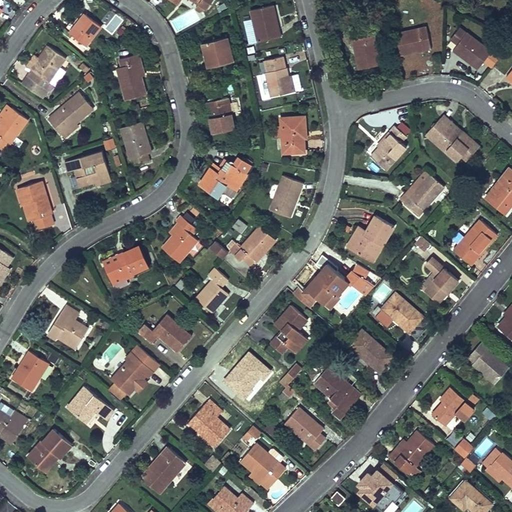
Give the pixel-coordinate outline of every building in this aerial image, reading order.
[(208,0),(172,0),(175,2),(176,0),(190,0),(193,2),(189,8),(194,11),(204,7),(208,0)] [(246,9),(252,39),(277,34),(275,26),(269,27),(267,17),(272,16),(269,4),(246,9)] [(79,11),(63,31),(80,44),(95,24),(79,11)] [(423,25),(392,31),(397,55),(411,51),(410,49),(419,47),(419,50),(428,48),(423,25)] [(491,50),(466,30),(452,48),(462,56),(465,53),(472,59),(469,63),(476,68),(491,50)] [(376,62),(369,32),(346,38),(347,45),(351,44),(353,53),(350,53),(353,67),(376,62)] [(224,38),(198,41),(200,52),(198,52),(199,57),(207,56),(208,66),(228,63),(224,38)] [(60,54),(41,41),(20,72),(38,85),(60,54)] [(132,58),(130,52),(111,58),(113,63),(108,65),(118,98),(119,98),(138,92),(132,73),(129,74),(125,61),(125,60),(132,58)] [(207,56),(199,57),(200,67),(208,66),(207,56)] [(257,62),(264,96),(283,92),(279,75),(276,58),(257,62)] [(279,75),(283,92),(289,91),(286,74),(279,75)] [(41,118),(55,134),(70,120),(89,104),(75,88),(61,100),(66,105),(60,110),(58,108),(52,114),(49,111),(41,118)] [(204,133),(227,129),(221,99),(196,104),(197,111),(202,110),(204,118),(202,118),(204,133)] [(66,105),(61,100),(49,111),(52,114),(58,108),(60,110),(66,105)] [(22,119),(3,105),(0,108),(0,144),(2,142),(4,143),(22,119)] [(275,118),(276,153),(295,153),(295,143),(295,133),(299,133),(299,117),(275,118)] [(438,117),(425,132),(444,148),(447,144),(462,157),(475,143),(460,129),(454,135),(452,133),(454,131),(438,117)] [(75,125),(70,120),(55,134),(59,139),(75,125)] [(112,127),(123,166),(142,161),(139,153),(144,152),(135,121),(112,127)] [(365,155),(381,169),(400,146),(393,140),(401,132),(388,121),(381,128),(385,132),(372,147),(365,155)] [(385,132),(381,128),(368,144),(372,147),(385,132)] [(107,150),(116,147),(113,138),(104,141),(107,150)] [(95,149),(57,160),(59,170),(67,168),(72,185),(85,181),(84,177),(90,176),(91,178),(103,175),(95,149)] [(204,168),(192,182),(210,196),(220,183),(229,191),(243,174),(241,172),(247,166),(246,165),(248,163),(241,158),(239,160),(236,157),(230,164),(222,157),(214,168),(210,172),(204,168)] [(208,163),(204,168),(210,172),(214,168),(208,163)] [(511,166),(502,178),(506,181),(498,190),(500,193),(494,200),(507,212),(511,206),(511,166)] [(424,167),(402,192),(407,196),(429,171),(424,167)] [(396,198),(416,216),(444,185),(429,171),(407,196),(402,192),(396,198)] [(104,180),(103,175),(91,178),(90,176),(84,177),(85,181),(87,186),(104,180)] [(273,175),(262,211),(283,218),(294,181),(273,175)] [(506,181),(502,178),(487,195),(494,200),(500,193),(498,190),(506,181)] [(45,214),(35,181),(9,188),(14,205),(21,203),(26,221),(28,220),(31,229),(45,225),(42,215),(45,214)] [(21,203),(14,205),(20,223),(26,221),(21,203)] [(154,247),(171,261),(189,238),(183,233),(188,226),(172,213),(168,218),(169,220),(173,223),(165,233),(154,247)] [(374,244),(378,247),(391,226),(372,215),(363,230),(360,235),(357,232),(347,248),(364,259),(374,244)] [(481,219),(455,249),(472,264),(478,257),(476,255),(484,246),(486,248),(499,234),(481,219)] [(173,223),(169,220),(161,230),(165,233),(173,223)] [(249,259),(269,236),(252,221),(233,243),(235,245),(229,251),(235,257),(240,251),(249,259)] [(360,235),(363,230),(355,226),(344,247),(347,248),(357,232),(360,235)] [(434,243),(424,235),(418,242),(428,250),(434,243)] [(216,258),(222,251),(209,240),(203,247),(216,258)] [(129,279),(126,273),(143,265),(133,244),(116,252),(118,255),(98,265),(104,279),(109,289),(129,279)] [(369,262),(378,247),(374,244),(364,259),(369,262)] [(240,251),(235,257),(244,264),(249,259),(240,251)] [(118,255),(116,252),(96,261),(98,265),(118,255)] [(460,278),(433,254),(425,263),(438,274),(424,288),(439,301),(460,278)] [(199,272),(205,277),(189,295),(205,310),(223,291),(214,283),(222,275),(208,262),(199,272)] [(366,271),(353,263),(348,273),(351,276),(360,282),(366,271)] [(306,290),(325,306),(345,282),(342,280),(324,264),(314,276),(317,278),(306,290)] [(348,273),(342,280),(345,282),(351,276),(348,273)] [(317,278),(314,276),(303,288),(306,290),(317,278)] [(425,318),(396,292),(378,313),(390,324),(396,318),(412,333),(425,318)] [(57,302),(38,332),(46,337),(47,336),(51,330),(70,342),(81,326),(66,316),(70,310),(57,302)] [(303,317),(288,303),(274,318),(283,326),(279,331),(275,335),(284,343),(292,350),(304,337),(294,328),(303,317)] [(185,334),(160,312),(146,328),(138,322),(131,330),(145,342),(152,333),(172,350),(185,334)] [(283,326),(274,318),(270,323),(279,331),(283,326)] [(501,327),(511,337),(511,318),(509,321),(508,320),(501,327)] [(51,330),(47,336),(66,348),(70,342),(51,330)] [(394,357),(362,330),(350,344),(381,372),(394,357)] [(284,343),(275,335),(268,342),(278,350),(284,343)] [(155,360),(132,342),(119,359),(120,359),(105,379),(123,394),(138,375),(142,377),(155,360)] [(476,363),(473,366),(495,384),(507,368),(487,352),(490,348),(483,343),(470,359),(476,363)] [(4,375),(23,387),(40,360),(19,347),(15,353),(17,354),(21,357),(15,367),(11,364),(4,375)] [(17,354),(11,364),(15,367),(21,357),(17,354)] [(267,374),(249,358),(233,376),(226,369),(218,378),(242,399),(248,392),(250,392),(267,374)] [(297,363),(279,381),(286,387),(303,369),(297,363)] [(328,368),(314,384),(337,404),(331,411),(340,418),(350,407),(345,403),(349,398),(346,395),(352,388),(328,368)] [(109,407),(79,383),(61,405),(78,419),(89,404),(94,407),(90,412),(99,419),(109,407)] [(360,395),(352,388),(346,395),(349,398),(345,403),(350,407),(360,395)] [(473,406),(452,388),(440,402),(444,405),(441,408),(439,406),(432,414),(446,426),(455,416),(461,421),(473,406)] [(201,412),(188,427),(212,448),(226,432),(211,419),(216,413),(202,400),(195,407),(201,412)] [(0,437),(7,441),(21,416),(5,407),(1,415),(0,414),(0,437)] [(300,407),(286,424),(317,450),(327,438),(320,433),(324,428),(300,407)] [(63,441),(46,424),(33,437),(32,436),(18,451),(32,464),(47,448),(51,453),(52,453),(63,441)] [(409,473),(433,445),(418,431),(407,443),(398,454),(394,451),(390,456),(409,473)] [(404,440),(394,451),(398,454),(407,443),(404,440)] [(455,450),(465,459),(474,449),(464,440),(455,450)] [(255,442),(238,462),(249,471),(261,481),(267,486),(282,469),(276,464),(278,462),(255,442)] [(137,476),(157,494),(185,463),(165,446),(160,452),(163,455),(148,472),(144,469),(137,476)] [(47,448),(32,464),(36,468),(51,453),(47,448)] [(160,452),(144,469),(148,472),(163,455),(160,452)] [(511,459),(505,453),(493,466),(501,474),(500,475),(511,486),(511,459)] [(213,454),(204,464),(213,472),(222,462),(213,454)] [(467,457),(462,464),(471,472),(477,465),(467,457)] [(368,469),(357,482),(361,485),(357,489),(374,504),(400,474),(383,460),(372,473),(368,469)] [(501,474),(493,466),(490,464),(485,471),(496,480),(500,475),(501,474)] [(261,481),(249,471),(246,475),(258,485),(261,481)] [(485,511),(492,504),(465,480),(450,498),(464,510),(469,504),(472,507),(470,509),(473,511),(485,511)] [(219,508),(223,511),(242,511),(252,502),(240,491),(235,497),(223,487),(211,499),(220,507),(219,508)] [(338,490),(331,498),(339,505),(346,498),(338,490)] [(220,507),(211,499),(209,498),(205,503),(214,511),(215,511),(219,508),(220,507)]
